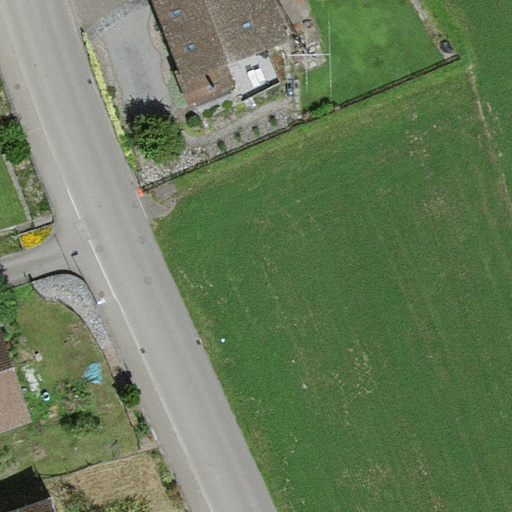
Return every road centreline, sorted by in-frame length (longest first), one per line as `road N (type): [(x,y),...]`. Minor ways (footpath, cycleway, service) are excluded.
road 1 (tertiary): [(105,232),(236,511)]
road 2 (tertiary): [(21,0),(105,232)]
